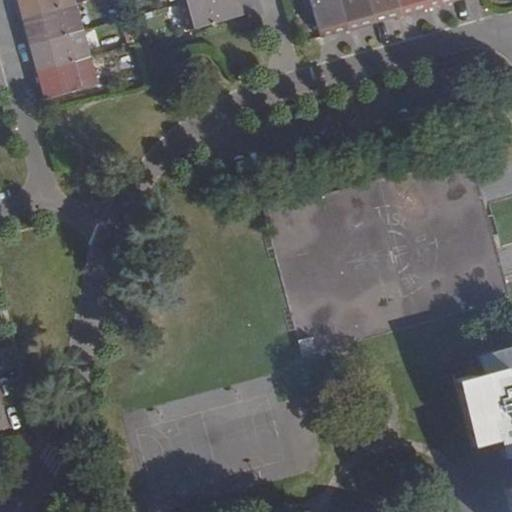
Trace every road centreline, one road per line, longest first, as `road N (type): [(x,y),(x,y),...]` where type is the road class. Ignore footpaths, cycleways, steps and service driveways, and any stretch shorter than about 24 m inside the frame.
road 1 (residential): [(112,234),(64,440),(8,511)]
road 2 (residential): [(290,86),(210,121),(171,151),(112,234)]
road 3 (residential): [(511,27),(290,86)]
road 4 (residential): [(11,50),(42,175),(40,197)]
